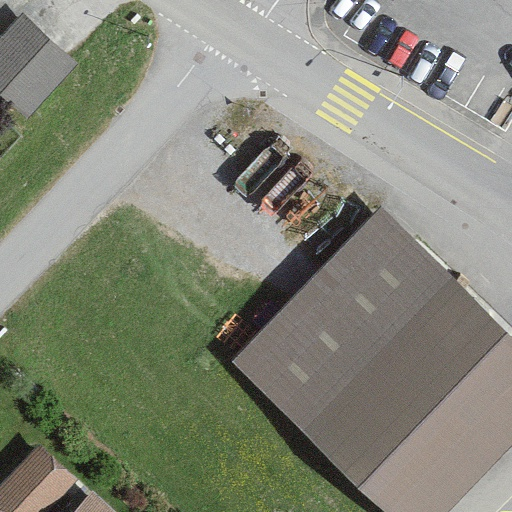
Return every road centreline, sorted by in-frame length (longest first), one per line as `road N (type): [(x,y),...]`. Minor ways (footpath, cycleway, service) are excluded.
road 1 (residential): [(0,291),(236,41)]
road 2 (tertiary): [(511,197),(236,41)]
